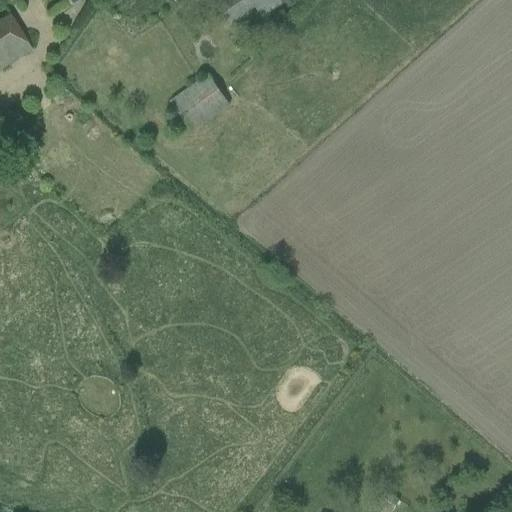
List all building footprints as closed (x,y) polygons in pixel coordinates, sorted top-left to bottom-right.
[(220,0),(214,5),(229,25),(254,7),(261,18),(285,0),(220,0)] [(180,15),(192,31),(202,24),(190,8),(180,15)] [(0,19),(0,68),(31,50),(9,15),(0,19)] [(170,102),(190,131),(229,104),(208,75),(170,102)] [(55,136),(83,110),(66,92),(27,128),(33,135),(44,125),(55,136)] [(389,494),(381,506),(390,511),(391,511),(399,500),(389,494)]
